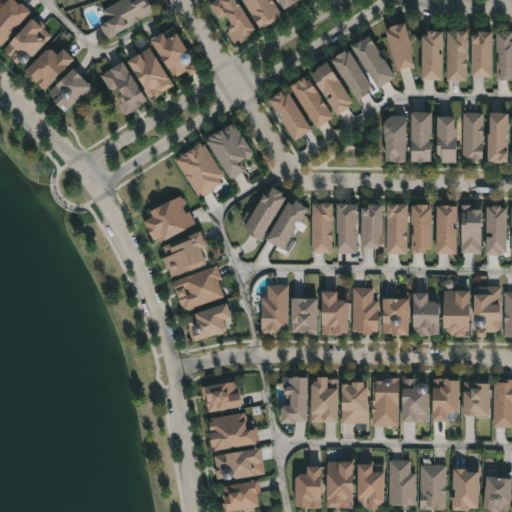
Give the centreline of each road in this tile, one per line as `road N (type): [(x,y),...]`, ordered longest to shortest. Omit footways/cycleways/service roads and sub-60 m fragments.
road 1 (residential): [(0,79),(80,166),(125,241),(174,368),(200,511)]
road 2 (residential): [(184,0),(297,177),(322,184),(511,185)]
road 3 (residential): [(97,192),(391,0)]
road 4 (residential): [(174,368),(259,354),(511,358)]
road 5 (residential): [(343,0),(80,166)]
